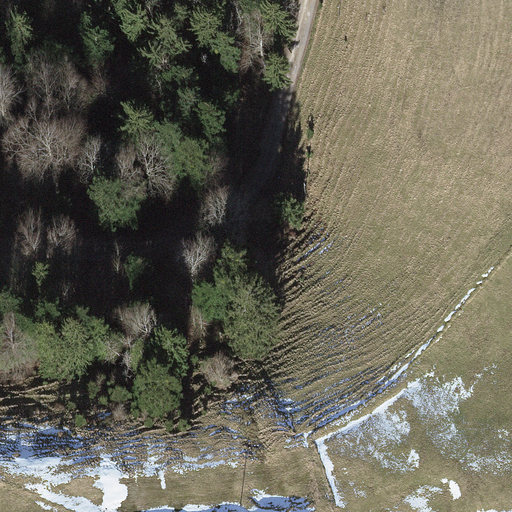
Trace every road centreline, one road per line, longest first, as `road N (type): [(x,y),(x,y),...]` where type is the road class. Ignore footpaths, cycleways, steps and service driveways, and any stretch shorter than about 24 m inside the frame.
road 1 (track): [(309,0),(270,149),(242,198),(154,250),(0,258)]
road 2 (track): [(242,198),(226,0)]
